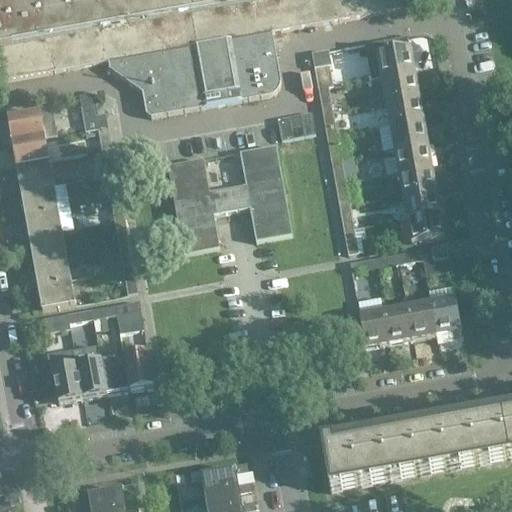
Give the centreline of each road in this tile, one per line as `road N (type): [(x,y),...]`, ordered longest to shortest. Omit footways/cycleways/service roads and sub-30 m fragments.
road 1 (residential): [(0,101),(87,89),(123,103),(127,134),(179,130),(290,104),(299,48),(449,21)]
road 2 (residential): [(511,372),(449,21)]
road 3 (residential): [(264,425),(511,382)]
road 4 (residential): [(22,467),(264,425)]
road 5 (residential): [(22,467),(0,339)]
